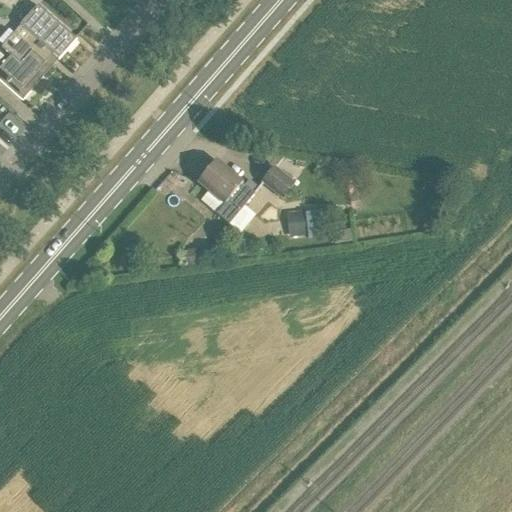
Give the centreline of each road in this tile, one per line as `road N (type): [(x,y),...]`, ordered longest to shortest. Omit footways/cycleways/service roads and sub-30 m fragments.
road 1 (secondary): [(0,317),(280,0)]
road 2 (residential): [(0,187),(166,0)]
